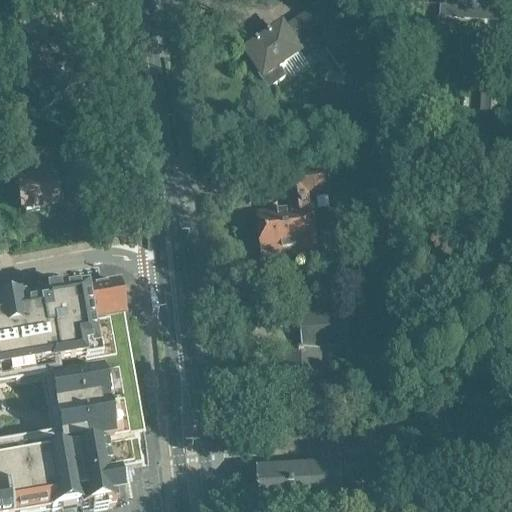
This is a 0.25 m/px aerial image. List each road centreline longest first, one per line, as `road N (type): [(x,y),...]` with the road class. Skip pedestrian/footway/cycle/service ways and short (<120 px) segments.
road 1 (primary): [(206,511),(149,35)]
road 2 (primary): [(125,0),(163,283)]
road 3 (primary): [(163,283),(190,511)]
road 4 (residential): [(0,275),(108,257),(163,283)]
